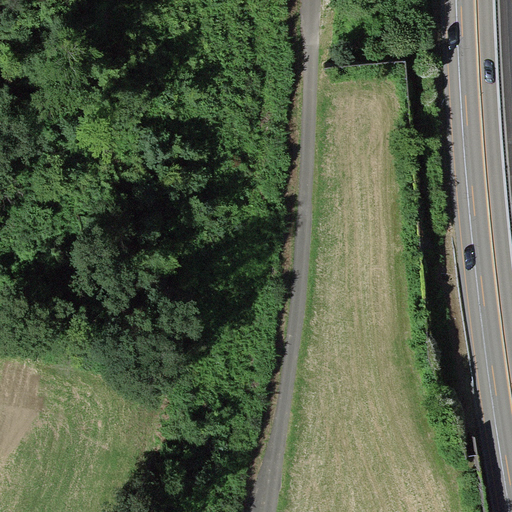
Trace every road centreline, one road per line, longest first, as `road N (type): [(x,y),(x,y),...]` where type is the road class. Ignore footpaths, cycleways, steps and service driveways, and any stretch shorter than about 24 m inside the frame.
road 1 (motorway): [(476,0),(511,377)]
road 2 (unclassified): [(309,246),(272,511)]
road 3 (unclassified): [(309,246),(317,0)]
